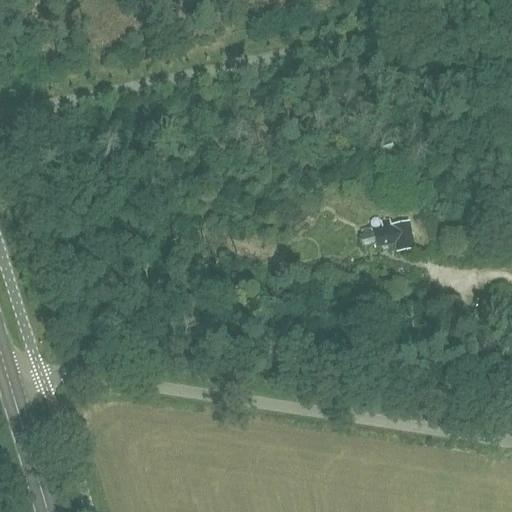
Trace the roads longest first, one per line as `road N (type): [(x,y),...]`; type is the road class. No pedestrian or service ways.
road 1 (unclassified): [(511,442),(4,368)]
road 2 (secondary): [(46,511),(4,368)]
